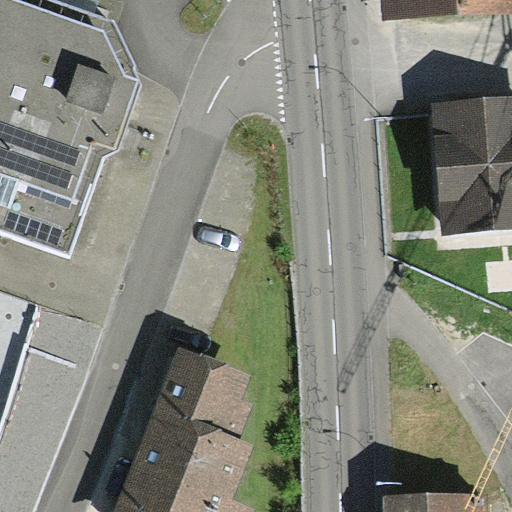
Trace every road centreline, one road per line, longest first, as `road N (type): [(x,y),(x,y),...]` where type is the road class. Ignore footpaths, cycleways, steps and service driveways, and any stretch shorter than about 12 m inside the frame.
road 1 (residential): [(315,35),(247,54),(215,94),(68,511)]
road 2 (secondary): [(334,317),(315,35)]
road 3 (residential): [(334,317),(388,315),(417,326),(474,396),(511,460)]
road 4 (secondary): [(339,511),(334,317)]
